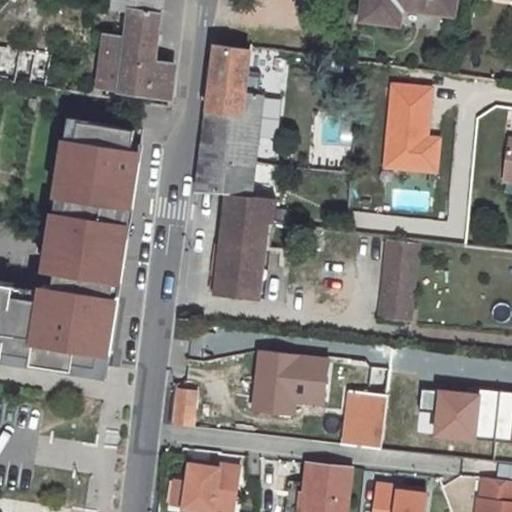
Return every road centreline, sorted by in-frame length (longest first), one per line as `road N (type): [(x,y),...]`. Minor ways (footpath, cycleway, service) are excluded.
road 1 (tertiary): [(134,511),(203,0)]
road 2 (unknown): [(143,445),(471,476)]
road 3 (unknown): [(161,298),(366,326)]
